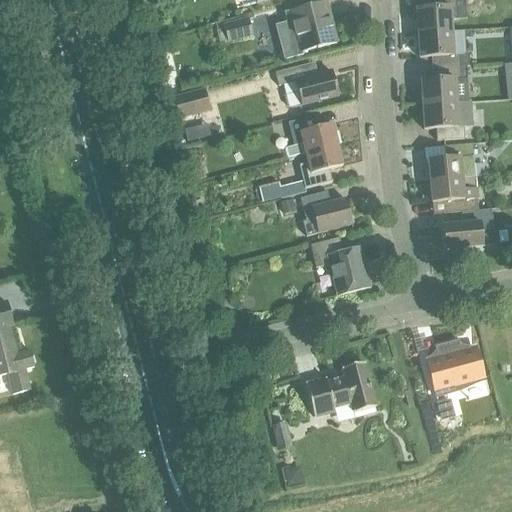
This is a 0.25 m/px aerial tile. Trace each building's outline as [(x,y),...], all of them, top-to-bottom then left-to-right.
[(427,0),(428,11),(415,11),(417,35),(453,33),(452,21),(456,21),(455,0),(427,0)] [(286,23),(274,27),(283,61),(303,56),(302,54),(336,45),(325,3),(286,13),(284,14),(286,23)] [(226,43),(252,36),(247,21),(222,27),(226,43)] [(463,32),(453,33),(417,35),(418,59),(430,59),(431,70),(465,68),(468,68),(468,55),(464,55),(463,32)] [(336,98),(330,73),(301,80),(298,68),(274,74),(277,88),(284,86),(286,93),(283,97),(286,107),(290,109),(336,98)] [(422,83),(423,106),(468,104),(465,68),(431,70),(431,83),(422,83)] [(171,98),(177,121),(209,112),(203,90),(171,98)] [(423,106),(424,131),(435,130),(435,141),(463,140),(463,129),(471,129),(470,104),(468,104),(423,106)] [(287,124),(293,147),(284,149),(287,159),(304,155),(336,147),(331,126),(317,129),(314,118),(287,124)] [(429,183),(474,179),(473,167),(471,145),(443,148),(444,160),(427,161),(429,183)] [(336,147),(304,155),(307,164),(298,167),(304,190),(331,183),(328,171),(341,168),(336,147)] [(202,169),(189,172),(192,183),(205,180),(202,169)] [(475,191),(474,179),(429,183),(432,216),(460,214),(477,212),(475,191)] [(275,185),(255,190),(260,205),(279,200),(275,185)] [(326,193),(299,200),(305,223),(302,224),(305,238),(317,235),(351,226),(344,201),(329,204),(326,193)] [(293,199),(281,202),(284,214),(296,211),(293,199)] [(461,226),(442,227),(445,251),(498,246),(496,230),(492,231),(490,211),(477,212),(460,214),(461,226)] [(369,289),(359,249),(342,254),(338,239),(309,247),(315,270),(328,266),(336,298),(369,289)] [(0,376),(7,375),(12,396),(29,391),(24,371),(33,368),(29,352),(16,355),(9,327),(11,327),(5,303),(0,304),(0,376)] [(483,381),(474,350),(460,353),(457,342),(434,348),(437,360),(425,363),(435,398),(462,390),(461,387),(483,381)] [(374,409),(362,365),(342,370),(344,380),(326,384),(325,381),(304,386),(313,418),(334,413),(333,409),(351,404),(353,414),(374,409)] [(441,421),(452,418),(448,402),(437,405),(441,421)] [(284,425),(272,428),(278,451),(290,448),(284,425)]
